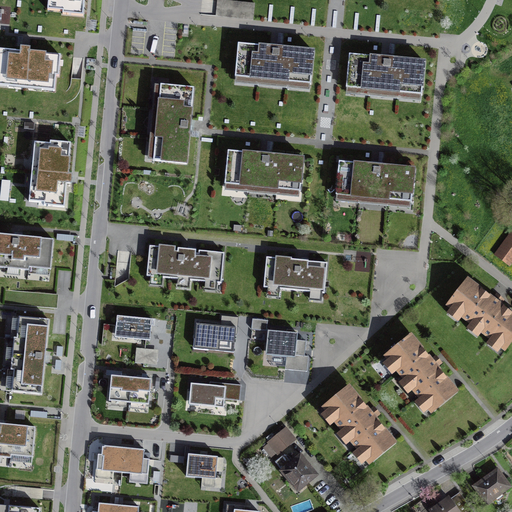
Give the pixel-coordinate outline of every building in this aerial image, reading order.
[(52,0),(52,13),(83,16),(83,0),(52,0)] [(275,49),(240,46),(237,80),(312,87),(315,54),(275,49)] [(26,53),(0,50),(0,81),(57,87),(60,56),(26,53)] [(386,61),(351,57),(347,90),(422,98),(426,65),(386,61)] [(197,87),(163,84),(156,160),(190,163),(193,130),(197,87)] [(71,142),(40,139),(34,205),(65,208),(67,179),(71,142)] [(266,155),(229,152),(226,187),(302,194),(305,160),(266,155)] [(375,167),(340,163),(337,196),(412,204),(416,171),(375,167)] [(511,260),(511,231),(494,255),(508,266),(511,260)] [(22,237),(0,235),(0,266),(53,271),(56,240),(22,237)] [(189,250),(152,247),(149,277),(223,284),(226,254),(189,250)] [(301,261),(268,258),(265,290),(326,295),(329,264),(301,261)] [(468,281),(449,306),(504,349),(511,338),(511,315),(498,305),(500,302),(495,297),(492,300),(468,281)] [(48,321),(19,318),(13,393),(42,395),(45,356),(48,321)] [(153,323),(116,320),(115,337),(152,340),(153,323)] [(236,328),(196,324),(193,348),(233,352),(236,328)] [(306,332),(265,328),(263,354),(303,358),(306,332)] [(431,360),(411,337),(387,357),(390,360),(385,364),(392,372),(396,368),(432,410),(455,390),(435,367),(438,364),(433,358),(431,360)] [(125,377),(111,376),(109,400),(148,404),(151,380),(137,378),(125,377)] [(214,386),(191,383),(189,404),(223,408),(224,399),(239,400),(240,384),(226,383),(225,387),(214,386)] [(350,388),(326,407),(369,461),(394,442),(374,417),(377,415),(372,409),(369,411),(350,388)] [(0,423),(0,457),(32,460),(36,427),(0,423)] [(278,453),(295,439),(286,428),(269,442),(278,453)] [(143,448),(102,445),(101,457),(100,470),(141,473),(142,462),(143,448)] [(218,455),(188,453),(187,477),(216,479),(218,455)] [(284,455),(276,461),(297,489),(315,475),(300,456),(291,463),(284,455)] [(497,470),(475,486),(487,503),(509,486),(497,470)] [(451,500),(459,511),(472,511),(459,493),(451,500)] [(459,511),(451,500),(449,497),(431,510),(430,508),(434,505),(427,496),(415,505),(414,511),(413,511),(459,511)] [(138,511),(139,506),(99,503),(97,511),(138,511)]
